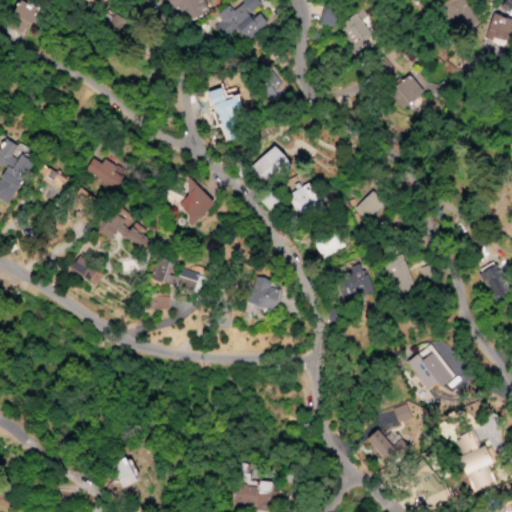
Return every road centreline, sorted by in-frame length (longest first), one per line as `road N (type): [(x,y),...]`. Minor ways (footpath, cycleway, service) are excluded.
road 1 (residential): [(382,511),(352,491),(308,363),(308,293),(231,190),(193,154),(180,87),(140,0)]
road 2 (residential): [(283,0),(311,96),(390,155),(412,187),(511,411)]
road 3 (residential): [(308,363),(186,357),(125,342),(0,266)]
road 4 (residential): [(193,154),(0,42)]
road 5 (residential): [(108,511),(0,422)]
